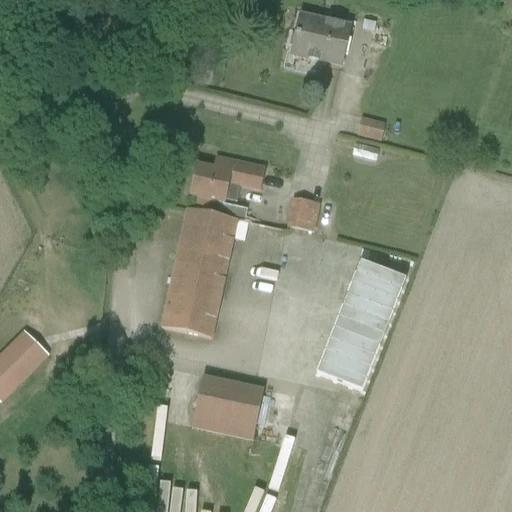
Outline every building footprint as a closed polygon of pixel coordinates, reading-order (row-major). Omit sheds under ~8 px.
[(291,58),(340,69),(349,30),(301,18),(296,38),(293,37),(290,47),(294,48),(291,58)] [(386,127),(362,121),(357,140),(382,146),(386,127)] [(186,217),(216,224),(221,201),(236,205),(240,188),(260,193),(264,173),(215,162),(213,172),(197,169),(190,197),(198,199),(195,214),(187,212),(186,217)] [(320,208),(292,202),(287,230),(315,236),(320,208)] [(216,224),(186,217),(161,331),(208,341),(215,310),(211,309),(230,227),(216,224)] [(315,377),(362,395),(405,282),(360,264),(315,377)] [(47,358),(24,336),(0,361),(0,404),(2,406),(47,358)] [(263,391),(201,378),(191,431),(253,443),(263,391)]
